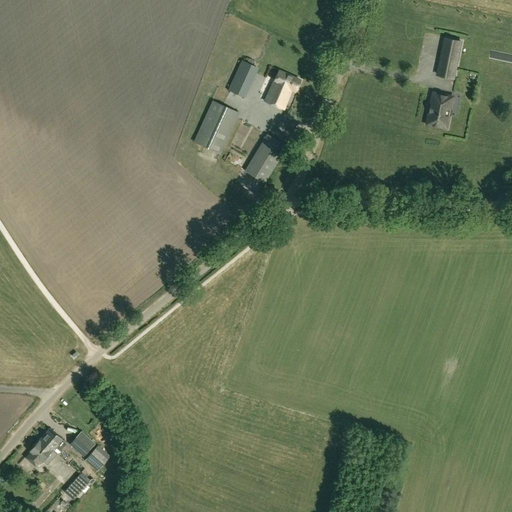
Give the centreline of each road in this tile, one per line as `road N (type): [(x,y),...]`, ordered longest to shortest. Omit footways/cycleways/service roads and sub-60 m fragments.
road 1 (unclassified): [(0,456),(98,353),(286,202),(363,0)]
road 2 (track): [(291,219),(286,202),(511,205)]
road 3 (track): [(0,225),(36,282),(98,353)]
